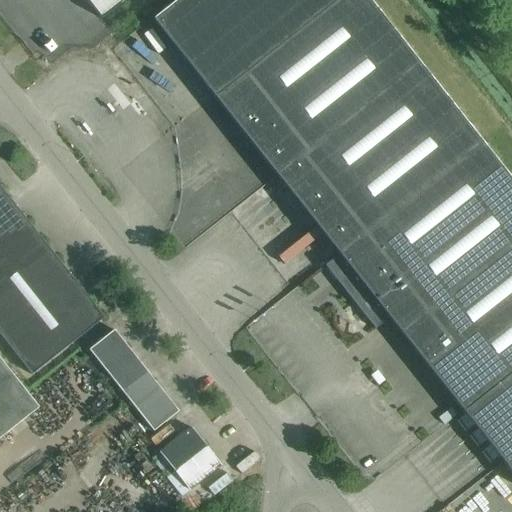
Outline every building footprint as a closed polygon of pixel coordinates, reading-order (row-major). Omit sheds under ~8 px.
[(87,0),(101,18),(123,0),(87,0)] [(511,182),(367,0),(175,0),(151,19),(338,255),(325,265),(375,327),(388,318),(511,475),(511,182)] [(0,281),(46,246),(0,187),(0,281)] [(0,336),(30,375),(103,317),(46,246),(0,281),(0,336)] [(152,431),(177,411),(113,330),(97,342),(88,349),(120,390),(152,431)] [(0,437),(38,407),(0,359),(0,437)] [(188,490),(220,465),(190,427),(150,458),(165,477),(173,471),(188,490)] [(49,441),(29,455),(36,464),(56,450),(49,441)] [(494,489),(511,506),(511,504),(511,491),(501,482),(494,489)]
